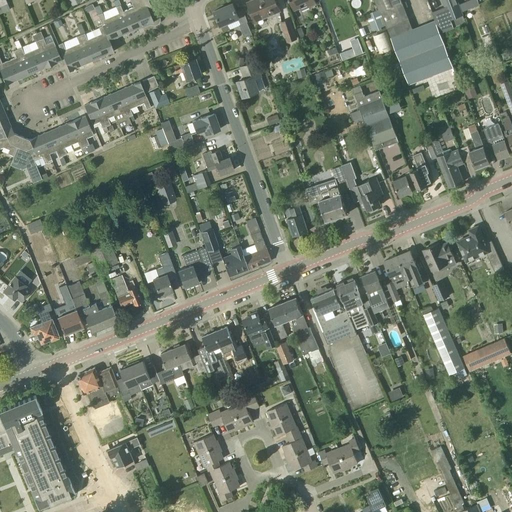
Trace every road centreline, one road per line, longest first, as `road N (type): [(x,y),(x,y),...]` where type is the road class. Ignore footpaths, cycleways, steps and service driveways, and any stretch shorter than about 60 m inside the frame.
road 1 (residential): [(290,269),(200,21)]
road 2 (secondary): [(55,365),(290,269)]
road 3 (secondary): [(290,269),(511,180)]
road 4 (residential): [(26,102),(200,21)]
road 5 (residential): [(105,483),(55,365)]
